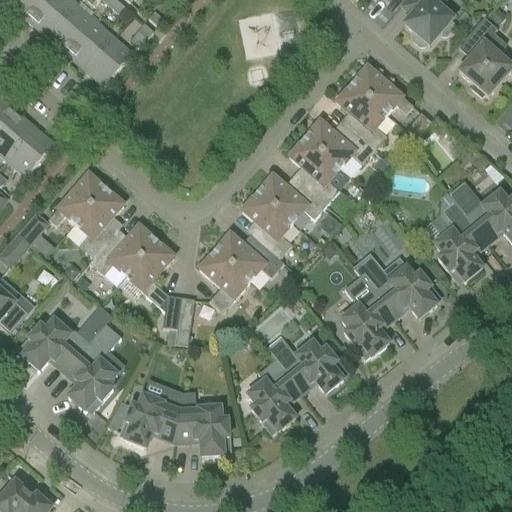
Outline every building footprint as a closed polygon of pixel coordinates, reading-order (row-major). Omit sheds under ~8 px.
[(29,27),(52,0),(19,0),(10,11),(29,27)] [(48,44),(76,11),(63,0),(52,0),(29,27),(48,44)] [(109,11),(115,4),(110,0),(102,0),(100,3),(109,11)] [(408,0),(399,10),(402,13),(411,21),(403,30),(413,38),(411,40),(411,45),(419,52),(424,51),(426,49),(428,51),(439,39),(441,41),(446,41),(452,34),(447,29),(452,24),(438,12),(448,0),(408,0)] [(484,0),(496,10),(504,0),(484,0)] [(118,18),(124,11),(115,4),(109,11),(118,18)] [(66,60),(95,27),(76,11),(48,44),(66,60)] [(496,15),(489,24),(497,31),(505,23),(496,15)] [(157,32),(163,25),(154,17),(148,23),(157,32)] [(487,102),(511,73),(499,62),(505,51),(493,39),(497,35),(484,24),(472,37),(464,46),(473,54),(476,56),(464,69),(458,77),(462,81),(473,90),(470,93),(481,103),(484,100),(487,102)] [(85,76),(113,43),(95,27),(66,60),(85,76)] [(137,35),(129,45),(138,53),(147,44),(152,37),(143,29),(137,35)] [(104,93),(132,60),(113,43),(85,76),(104,93)] [(412,111),(377,81),(366,72),(350,90),(386,121),(395,111),(405,120),(407,118),(412,111)] [(373,157),(386,142),(375,134),(386,121),(350,90),(335,107),(352,122),(344,131),(373,157)] [(0,135),(16,117),(0,102),(0,135)] [(0,160),(6,166),(35,133),(16,117),(0,135),(0,160)] [(407,133),(404,136),(414,145),(416,142),(429,127),(420,118),(407,133)] [(336,141),(330,135),(319,126),(303,144),(340,175),(351,162),(361,171),(373,157),(344,131),(336,141)] [(25,183),(54,150),(35,133),(6,166),(25,183)] [(327,211),(339,196),(329,188),(340,175),(303,144),(288,162),(305,176),(297,185),(327,211)] [(385,160),(382,164),(389,170),(396,163),(392,159),(385,160)] [(74,230),(105,195),(87,179),(47,225),(56,232),(64,222),(74,230)] [(288,195),(282,190),(272,180),(267,185),(256,198),(293,229),(304,217),(314,226),(327,211),(297,185),(288,195)] [(482,210),(460,182),(449,191),(446,187),(441,192),(444,195),(446,198),(487,249),(486,247),(501,236),(511,249),(511,248),(511,203),(511,204),(507,207),(499,197),(482,210)] [(446,199),(442,194),(437,198),(441,202),(440,203),(438,221),(448,234),(432,248),(440,258),(435,262),(443,271),(456,287),(458,289),(462,285),(464,287),(481,273),(471,260),(485,248),(486,249),(487,249),(446,198),(446,199)] [(93,264),(114,240),(118,235),(108,227),(123,210),(105,195),(74,230),(87,241),(78,252),(93,264)] [(279,266),(280,266),(292,251),(282,242),(293,229),(256,198),(241,216),(257,231),(249,240),(254,244),(279,266)] [(35,220),(17,240),(29,250),(45,264),(54,253),(38,240),(47,230),(35,220)] [(125,282),(156,246),(138,231),(123,248),(114,240),(93,264),(88,269),(103,282),(112,271),(125,282)] [(246,253),(240,248),(229,239),(224,244),(213,256),(250,288),(261,275),(271,284),(284,270),(280,266),(279,266),(254,244),(246,253)] [(0,264),(9,272),(29,250),(17,240),(0,260),(0,264)] [(159,313),(168,302),(152,288),(156,282),(173,262),(156,246),(125,282),(142,297),(141,298),(159,313)] [(329,246),(320,254),(327,263),(336,255),(329,246)] [(235,306),(250,288),(213,256),(198,274),(220,294),(208,307),(222,319),(234,305),(235,306)] [(360,270),(354,275),(355,277),(393,324),(394,324),(393,322),(407,311),(410,314),(418,324),(436,310),(434,308),(438,304),(437,302),(419,280),(414,283),(406,273),(388,287),(380,277),(379,275),(378,274),(376,273),(375,272),(373,271),(367,269),(366,268),(364,269),(362,269),(361,269),(360,270)] [(66,273),(62,277),(71,284),(78,276),(74,272),(66,273)] [(80,281),(75,286),(84,294),(89,288),(80,281)] [(357,312),(340,325),(350,338),(346,341),(362,362),(364,364),(369,361),(370,363),(388,348),(380,338),(377,335),(392,323),(393,325),(393,324),(359,282),(343,295),(353,308),(357,312)] [(66,283),(58,292),(66,299),(74,289),(66,283)] [(16,299),(13,296),(0,284),(0,329),(9,337),(26,318),(11,305),(16,299)] [(168,302),(159,313),(164,317),(161,333),(164,334),(169,334),(167,349),(174,350),(181,304),(168,302)] [(187,352),(189,337),(194,306),(181,304),(174,350),(187,352)] [(69,339),(53,325),(44,335),(40,331),(33,338),(20,353),(20,354),(19,356),(23,359),(21,361),(38,376),(50,363),(64,376),(62,377),(63,378),(88,349),(73,335),(69,339)] [(116,380),(100,366),(120,343),(105,330),(88,349),(63,378),(64,376),(79,389),(67,402),(84,417),(86,415),(90,418),(92,416),(93,416),(104,404),(112,394),(108,390),(116,380)] [(269,351),(264,356),(270,363),(273,367),(300,399),(299,398),(314,386),(316,389),(324,399),(342,385),(341,383),(345,380),(343,377),(331,361),(325,354),(320,358),(312,348),(295,361),(286,350),(275,359),(269,351)] [(300,399),(273,367),(256,380),(262,387),(246,400),(255,411),(250,414),(256,422),(269,437),(271,439),(275,436),(277,438),(295,423),(284,410),(298,398),(299,400),(300,399)] [(174,448),(182,399),(168,393),(162,409),(142,401),(137,413),(131,411),(121,438),(120,441),(125,443),(124,446),(145,454),(152,438),(174,447),(174,448)] [(196,417),(194,401),(182,399),(174,448),(175,448),(175,447),(199,445),(200,462),(223,461),(223,458),(229,458),(228,455),(229,455),(227,435),(227,428),(221,429),(220,415),(196,417)] [(0,511),(47,511),(36,501),(33,505),(27,499),(29,497),(19,488),(17,490),(14,488),(6,498),(4,496),(0,500),(0,511)]
